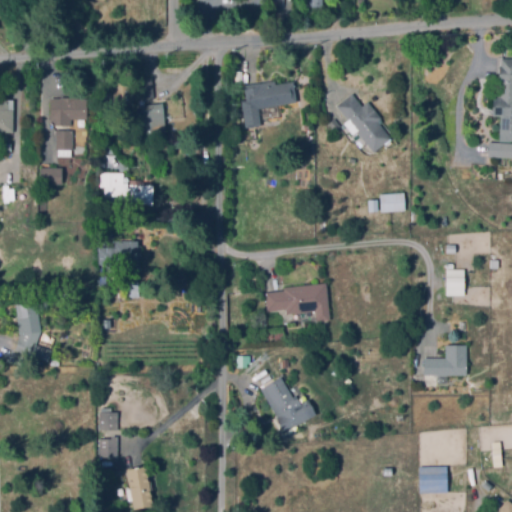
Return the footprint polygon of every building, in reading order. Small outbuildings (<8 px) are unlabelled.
[(115,108),(112,78),(131,76),(134,106),(115,108)] [(139,99),(136,79),(152,77),(154,97),(139,99)] [(246,127),(241,100),(246,99),(243,86),(275,80),(276,85),(293,82),(297,102),(259,109),(262,124),(246,127)] [(511,132),(500,132),(501,80),(511,80),(511,132)] [(374,151),(358,131),(353,135),(343,122),(349,118),(339,106),(353,94),(362,106),(368,102),(381,118),(377,121),(390,138),(374,151)] [(71,126),(51,126),(52,99),(61,99),(61,97),(77,97),(77,98),(87,98),(87,119),(71,118),(71,126)] [(0,131),(0,100),(13,100),(14,131),(0,131)] [(144,135),(141,105),(163,103),(166,133),(144,135)] [(335,130),(329,123),(334,119),(340,126),(335,130)] [(71,156),(58,156),(58,148),(57,148),(57,131),(73,131),(73,149),(71,149),(71,156)] [(511,156),(501,156),(502,142),(511,142),(511,156)] [(62,183),(37,183),(37,166),(62,166),(62,183)] [(129,209),(104,209),(104,187),(100,187),(100,173),(123,173),(123,183),(129,183),(129,209)] [(18,196),(0,196),(0,188),(18,188),(18,196)] [(381,211),(380,193),(403,193),(403,211),(381,211)] [(147,211),(146,200),(167,199),(168,210),(147,211)] [(370,211),(369,200),(378,199),(378,210),(370,211)] [(137,265),(99,264),(100,240),(138,241),(137,265)] [(447,280),(457,280),(457,299),(447,299),(447,280)] [(139,299),(128,298),(129,282),(139,282),(139,299)] [(317,320),(316,308),(288,312),(288,308),(268,311),(266,293),(285,290),(285,288),(326,282),(331,319),(317,320)] [(46,364),(18,352),(16,301),(36,299),(41,331),(36,345),(51,350),(46,364)] [(276,339),(275,331),(283,330),(284,339),(276,339)] [(465,374),(425,371),(426,358),(446,359),(447,344),(467,345),(465,374)] [(235,366),(247,367),(247,356),(236,355),(235,366)] [(287,430),(264,387),(282,378),(293,397),(295,395),(300,404),(310,399),(317,413),(287,430)] [(116,430),(116,409),(98,409),(97,429),(116,430)] [(97,437),(97,457),(116,457),(116,437),(97,437)] [(496,466),(492,442),(499,441),(502,465),(496,466)] [(116,466),(98,466),(98,454),(116,454),(116,466)] [(136,508),(127,469),(145,465),(153,504),(136,508)] [(445,466),(417,466),(418,493),(445,492),(445,466)] [(293,480),(285,480),(285,472),(293,472),(293,480)] [(511,511),(496,511),(507,499),(511,503),(511,511)]
